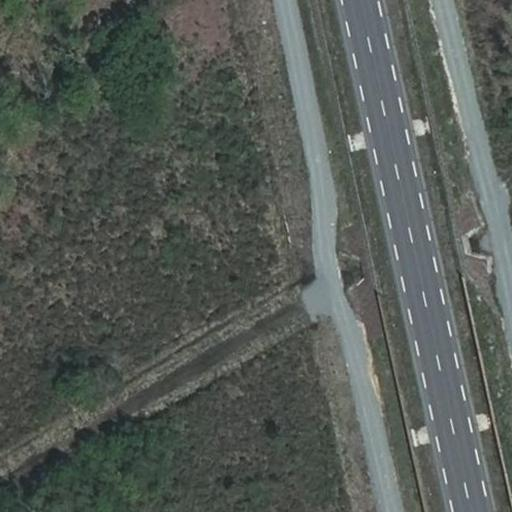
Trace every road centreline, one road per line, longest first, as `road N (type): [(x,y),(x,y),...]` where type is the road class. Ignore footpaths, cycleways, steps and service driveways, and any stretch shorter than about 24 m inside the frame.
road 1 (track): [(395,511),(334,290),(315,134),(287,0)]
road 2 (primary): [(473,511),(362,0)]
road 3 (track): [(334,290),(0,498)]
road 4 (track): [(448,0),(511,282)]
